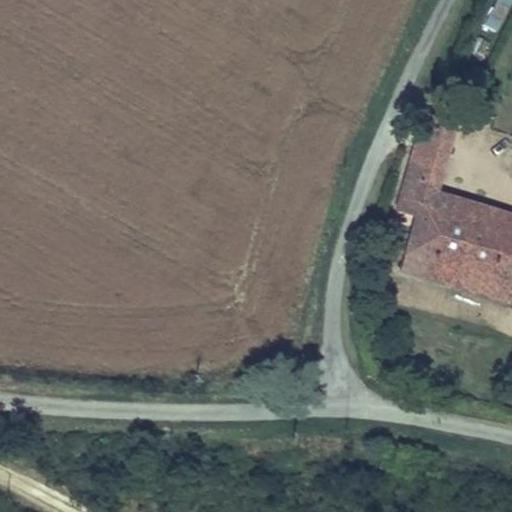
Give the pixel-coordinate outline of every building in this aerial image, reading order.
[(511,0),(495,0),(481,24),(498,34),(511,9),(511,0)] [(458,126),(428,117),(422,135),(452,145),(458,126)] [(422,135),(416,156),(446,166),(452,145),(422,135)] [(452,287),(458,265),(511,281),(511,217),(437,195),(446,166),(416,156),(400,214),(418,220),(402,271),(452,287)] [(148,253),(135,256),(140,280),(153,277),(148,253)] [(511,305),(511,281),(458,265),(452,287),(511,305)]
